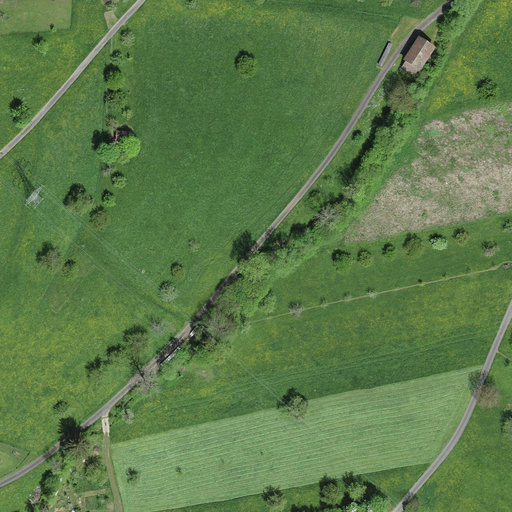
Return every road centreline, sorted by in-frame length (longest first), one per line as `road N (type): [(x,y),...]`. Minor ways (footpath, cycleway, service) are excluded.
road 1 (track): [(452,0),(401,45),(319,170),(185,330),(49,455),(0,483)]
road 2 (track): [(142,0),(0,154)]
